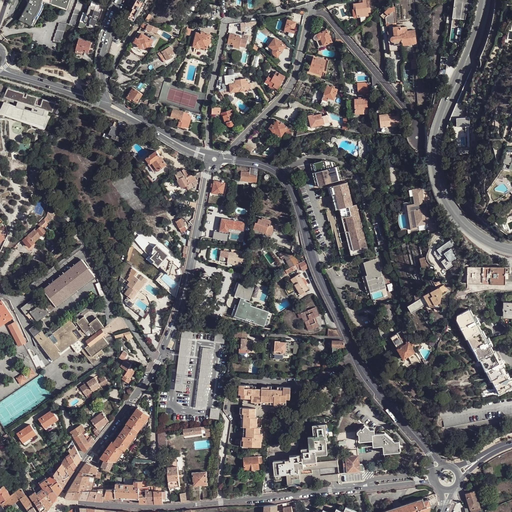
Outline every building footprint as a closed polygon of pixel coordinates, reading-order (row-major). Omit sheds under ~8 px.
[(42,0),(43,0),(30,0),(29,3),(20,19),(23,21),(26,22),(27,20),(33,23),(35,18),(34,17),(35,15),(36,15),(39,9),(41,3),(40,3),(41,0),(42,0)] [(43,0),(67,8),(70,0),(43,0)] [(77,25),(85,2),(78,0),(77,4),(76,4),(76,7),(75,7),(75,10),(74,11),(74,14),(73,14),(72,17),(71,21),(70,20),(70,24),(77,25)] [(140,7),(141,8),(144,2),(145,0),(136,0),(132,8),(134,9),(129,18),(134,21),(137,16),(136,15),(140,7)] [(358,17),(368,16),(368,12),(370,12),(368,0),(366,0),(363,0),(363,2),(363,3),(359,4),(354,5),(354,7),(355,9),(357,9),(358,17)] [(450,3),(449,13),(459,14),(460,5),(454,4),(450,3)] [(95,7),(90,6),(88,14),(83,13),(81,22),(86,24),(87,22),(90,23),(96,24),(98,18),(100,12),(95,10),(95,7)] [(394,24),(396,24),(395,7),(391,7),(385,12),(388,16),(386,18),(386,23),(389,23),(389,25),(394,24)] [(288,20),(284,30),(289,31),(288,35),(292,36),(294,33),(295,30),(294,30),(296,22),(288,20)] [(60,42),(67,24),(59,24),(58,27),(57,31),(56,31),(56,34),(55,34),(55,38),(54,38),(53,41),(60,42)] [(394,26),(389,26),(389,27),(387,28),(388,37),(388,38),(388,39),(388,41),(389,42),(389,43),(390,51),(395,50),(400,50),(403,49),(403,46),(417,44),(415,31),(408,31),(407,27),(401,28),(400,25),(396,25),(394,26)] [(324,46),(332,42),(328,30),(324,32),(315,35),(314,37),(314,38),(314,40),(317,41),(320,48),(324,47),(324,46)] [(193,46),(200,48),(200,46),(207,48),(208,44),(210,43),(211,40),(210,38),(211,34),(202,32),(201,33),(197,32),(193,46)] [(141,38),(140,40),(138,44),(138,45),(138,46),(139,48),(140,48),(141,48),(143,48),(144,47),(148,49),(150,47),(154,40),(142,33),(139,38),(141,38)] [(240,48),(240,46),(246,47),(248,40),(241,39),(241,38),(240,35),(230,33),(227,48),(232,49),(233,47),(240,48)] [(269,46),(268,45),(266,48),(271,52),(271,53),(271,54),(272,54),(272,55),(273,55),(274,55),(274,54),(277,57),(286,45),(283,43),(283,42),(280,40),(279,41),(275,38),(269,46)] [(76,49),(85,52),(89,53),(90,48),(92,42),(79,39),(76,49)] [(163,53),(167,59),(168,60),(173,57),(172,55),(175,53),(170,46),(164,50),(158,54),(159,55),(160,55),(163,53)] [(267,55),(258,47),(258,49),(265,56),(267,55)] [(321,75),(326,61),(323,60),(314,57),(312,64),(310,71),(321,75)] [(412,69),(416,69),(416,65),(419,65),(419,60),(418,59),(414,59),(411,59),(412,69)] [(269,86),(272,88),(273,86),(278,88),(284,76),(276,72),(272,79),(268,76),(265,83),(269,85),(269,86)] [(227,84),(230,84),(234,83),(234,80),(234,74),(226,75),(227,84)] [(239,89),(239,91),(245,90),(245,89),(251,89),(250,83),(249,83),(248,80),(246,80),(246,78),(234,80),(234,83),(230,84),(230,90),(239,89)] [(369,83),(358,84),(359,93),(369,92),(369,83)] [(335,88),(332,87),(328,86),(327,89),(326,91),(323,98),(322,100),(320,105),(328,108),(330,102),(328,102),(329,98),(334,100),(338,90),(335,88)] [(57,103),(8,88),(4,97),(24,103),(23,108),(10,104),(7,114),(22,118),(26,106),(33,108),(29,120),(44,125),(48,116),(41,114),(42,108),(53,112),(57,103)] [(133,98),(138,102),(143,94),(133,88),(127,97),(132,100),(133,98)] [(472,98),(471,94),(467,91),(462,99),(467,102),(469,98),(470,98),(472,98)] [(358,100),(355,100),(356,114),(368,114),(368,99),(361,100),(361,98),(358,98),(358,100)] [(51,117),(48,116),(44,125),(29,120),(33,108),(26,106),(22,118),(7,114),(10,104),(4,103),(0,112),(0,113),(45,129),(51,117)] [(178,126),(184,128),(189,113),(173,109),(172,111),(171,111),(170,114),(171,115),(171,116),(180,119),(178,126)] [(233,110),(222,114),(224,123),(228,121),(228,122),(228,123),(228,124),(229,125),(230,125),(231,125),(233,124),(233,123),(233,122),(233,121),(233,120),(232,120),(235,119),(233,110)] [(310,125),(310,128),(324,125),(329,124),(325,116),(321,117),(320,114),(317,115),(316,114),(313,114),(312,113),(310,114),(307,115),(308,118),(306,121),(307,125),(310,125)] [(392,125),(401,124),(400,117),(391,117),(391,114),(380,116),(381,132),(392,134),(391,126),(390,126),(390,124),(392,124),(392,125)] [(457,127),(467,127),(466,122),(466,118),(457,119),(457,127)] [(276,133),(282,137),(285,132),(290,135),(293,131),(288,128),(278,121),(274,126),(272,125),(271,126),(269,128),(271,130),(272,131),(273,132),(274,133),(275,133),(276,133)] [(117,137),(116,140),(124,143),(127,136),(125,135),(126,134),(127,134),(128,131),(128,130),(127,129),(117,126),(117,127),(113,126),(111,127),(111,129),(109,134),(113,135),(117,137)] [(147,159),(151,164),(153,163),(158,170),(166,164),(161,158),(157,151),(147,159)] [(336,167),(335,163),(334,163),(331,162),(332,164),(328,165),(327,161),(322,161),(322,162),(314,163),(316,172),(319,181),(320,186),(339,181),(338,176),(337,172),(336,167)] [(153,163),(151,164),(150,165),(155,172),(158,170),(153,163)] [(249,168),(237,166),(237,172),(241,173),(241,180),(257,182),(258,169),(250,168),(250,172),(248,171),(248,170),(249,168)] [(183,169),(175,174),(178,179),(177,180),(182,188),(186,186),(188,190),(190,188),(192,187),(192,186),(194,185),(192,182),(197,180),(193,173),(183,169)] [(218,192),(223,193),(225,183),(214,181),(214,183),(213,187),(212,193),(215,193),(218,194),(218,192)] [(353,206),(347,183),(334,186),(336,195),(338,200),(340,209),(344,208),(346,217),(347,222),(349,231),(352,241),(353,246),(355,254),(368,251),(357,205),(353,206)] [(415,187),(408,188),(411,206),(406,207),(410,230),(417,229),(417,231),(427,229),(427,234),(431,232),(435,230),(433,217),(428,218),(426,203),(422,204),(421,200),(423,200),(421,189),(415,190),(415,187)] [(53,205),(50,204),(46,217),(32,231),(23,240),(30,247),(46,232),(43,228),(49,222),(55,215),(51,211),(53,205)] [(342,218),(340,209),(336,210),(333,211),(327,213),(329,221),(330,221),(332,230),(334,230),(340,253),(342,253),(343,257),(352,255),(349,246),(348,241),(346,232),(344,223),(342,218)] [(176,221),(182,232),(185,231),(188,229),(182,218),(176,221)] [(254,228),(271,234),(274,226),(270,224),(271,221),(262,218),(261,220),(257,218),(254,228)] [(456,244),(451,239),(436,250),(434,252),(433,254),(438,260),(441,258),(441,255),(444,254),(446,257),(441,261),(447,270),(454,266),(452,262),(457,259),(451,247),(456,244)] [(167,257),(168,255),(157,245),(155,248),(153,254),(154,255),(152,258),(150,256),(148,259),(153,264),(155,262),(159,266),(160,265),(169,272),(170,267),(172,262),(167,257)] [(237,253),(233,252),(222,250),(220,262),(233,263),(232,264),(242,266),(244,254),(237,253)] [(291,267),(299,263),(292,251),(290,252),(288,253),(281,257),(282,259),(285,258),(291,267)] [(363,262),(367,275),(365,276),(370,292),(386,287),(377,258),(363,262)] [(95,276),(82,259),(50,284),(43,290),(48,297),(42,302),(37,296),(21,308),(27,316),(29,314),(32,318),(36,323),(95,276)] [(300,266),(299,263),(291,267),(279,274),(282,278),(288,275),(288,274),(300,266)] [(135,277),(138,272),(132,268),(131,270),(131,271),(130,273),(129,275),(130,276),(127,280),(129,282),(125,288),(128,289),(125,294),(130,298),(136,291),(135,290),(136,289),(138,290),(144,282),(139,279),(135,277)] [(506,268),(468,268),(468,273),(468,280),(468,283),(475,283),(498,283),(505,284),(506,281),(511,281),(511,274),(508,274),(508,272),(506,272),(506,268)] [(304,279),(305,278),(302,274),(300,275),(299,274),(291,279),(300,294),(301,293),(304,291),(309,289),(306,285),(305,283),(306,282),(304,279)] [(148,279),(147,278),(144,282),(138,290),(136,289),(135,290),(136,291),(130,298),(133,300),(148,279)] [(434,291),(427,295),(429,299),(426,300),(428,303),(430,301),(433,307),(436,311),(439,312),(443,292),(440,287),(438,283),(431,282),(436,290),(434,291)] [(241,297),(244,298),(250,300),(254,286),(249,285),(244,284),(239,283),(238,285),(237,288),(235,287),(234,290),(236,291),(235,295),(241,297)] [(421,300),(416,302),(410,306),(411,310),(412,311),(412,312),(413,312),(414,312),(425,306),(421,300)] [(0,326),(13,317),(2,301),(0,301),(0,326)] [(511,301),(504,301),(503,307),(504,307),(504,310),(503,310),(503,315),(511,315),(511,301)] [(314,318),(315,317),(319,316),(316,307),(303,312),(306,321),(305,321),(307,326),(309,330),(319,326),(316,319),(315,320),(314,318)] [(469,309),(457,315),(463,327),(469,337),(470,336),(476,348),(481,358),(482,358),(488,369),(493,379),(495,378),(497,384),(502,393),(511,387),(511,383),(511,382),(511,377),(511,378),(511,376),(510,376),(508,377),(507,373),(506,373),(505,373),(502,366),(503,365),(501,360),(499,361),(494,351),(493,352),(489,345),(491,344),(488,339),(486,340),(481,330),(480,331),(477,324),(479,323),(476,318),(474,319),(469,309)] [(304,322),(305,321),(306,321),(303,312),(300,313),(298,314),(300,319),(302,318),(304,322)] [(80,320),(78,321),(77,322),(81,327),(87,335),(82,339),(85,343),(86,341),(89,345),(85,347),(82,350),(93,365),(102,358),(101,356),(110,349),(109,343),(103,337),(99,331),(102,328),(104,327),(97,318),(90,323),(84,316),(80,320)] [(82,336),(78,329),(70,320),(63,325),(53,333),(47,338),(45,334),(42,331),(35,337),(54,361),(61,355),(60,353),(58,351),(60,350),(61,352),(79,339),(82,336)] [(40,321),(48,332),(50,330),(42,320),(40,321)] [(18,347),(26,343),(16,322),(8,325),(18,347)] [(52,331),(53,333),(63,325),(62,323),(52,331)] [(81,327),(78,329),(82,336),(79,339),(85,347),(89,345),(86,341),(85,343),(82,339),(87,335),(81,327)] [(467,338),(469,337),(463,327),(460,328),(465,339),(467,338)] [(336,329),(334,329),(333,329),(332,329),(331,328),(329,328),(329,336),(341,337),(338,329),(336,329)] [(180,353),(179,355),(178,368),(175,390),(186,391),(191,357),(191,354),(192,349),(193,343),(193,340),(194,331),(183,330),(182,339),(181,341),(180,348),(180,353)] [(115,336),(116,338),(125,336),(128,341),(133,337),(129,331),(115,336)] [(404,345),(409,342),(402,331),(397,334),(404,345)] [(409,343),(409,342),(404,345),(397,334),(392,337),(387,339),(388,341),(386,341),(388,345),(384,347),(386,352),(393,349),(393,347),(396,346),(404,359),(409,356),(412,362),(420,361),(412,346),(417,343),(415,340),(409,343)] [(473,349),(476,348),(470,336),(469,337),(467,338),(473,349)] [(248,339),(242,338),(241,348),(239,348),(239,356),(248,357),(248,350),(253,351),(253,340),(248,339)] [(289,347),(289,345),(289,342),(286,342),(284,342),(280,342),(280,341),(275,341),(275,342),(275,344),(275,348),(275,349),(275,350),(273,351),(273,354),(276,354),(281,354),(286,354),(286,350),(289,350),(289,349),(289,347)] [(336,347),(343,347),(343,344),(343,341),(332,341),(331,346),(330,346),(330,348),(331,348),(331,351),(336,351),(336,349),(336,347)] [(215,349),(203,347),(196,408),(207,410),(215,349)] [(479,359),(481,358),(476,348),(473,349),(478,360),(479,359)] [(120,358),(123,360),(128,353),(124,351),(120,358)] [(485,370),(488,369),(482,358),(481,358),(479,359),(485,370)] [(125,361),(121,366),(126,369),(122,375),(123,376),(122,379),(129,383),(131,379),(130,378),(137,368),(125,361)] [(25,372),(29,379),(36,374),(32,367),(25,372)] [(492,380),(493,379),(488,369),(485,370),(490,381),(492,380)] [(109,383),(104,375),(100,378),(102,381),(104,385),(105,386),(109,383)] [(95,377),(81,387),(86,395),(94,390),(101,385),(99,383),(95,377)] [(253,385),(239,384),(239,388),(239,394),(241,394),(241,398),(243,398),(244,397),(255,402),(261,402),(261,401),(271,401),(274,401),(274,404),(280,404),(281,402),(287,401),(287,398),(290,398),(290,392),(291,387),(281,387),(281,389),(278,389),(274,388),(274,386),(271,386),(268,386),(268,387),(262,386),(262,388),(256,388),(252,388),(252,386),(253,385)] [(255,404),(255,402),(244,397),(243,407),(243,413),(244,413),(244,417),(244,426),(247,426),(246,436),(244,436),(243,436),(243,440),(244,440),(244,445),(248,446),(261,446),(262,440),(260,440),(260,436),(260,433),(261,427),(257,427),(258,418),(266,418),(268,412),(280,413),(280,407),(274,406),(274,404),(271,404),(261,403),(261,404),(255,404)] [(511,405),(443,419),(445,426),(511,413),(511,405)] [(114,461),(116,461),(118,457),(121,452),(122,453),(124,449),(126,450),(128,446),(127,446),(131,440),(135,435),(136,435),(141,428),(141,427),(144,423),(147,418),(147,419),(150,415),(138,407),(136,411),(135,414),(134,413),(132,416),(133,417),(131,419),(130,419),(127,423),(128,423),(124,429),(125,429),(123,431),(122,431),(120,434),(121,435),(119,437),(118,437),(114,442),(112,441),(110,445),(111,445),(109,448),(108,447),(106,450),(107,451),(105,453),(104,452),(101,457),(105,459),(107,460),(108,460),(114,461)] [(39,419),(45,428),(55,422),(59,419),(53,411),(47,415),(46,414),(39,419)] [(98,429),(109,420),(102,412),(91,421),(96,427),(93,430),(97,435),(100,432),(98,429)] [(0,443),(10,436),(5,429),(0,420),(0,443)] [(55,422),(45,428),(47,430),(57,424),(55,422)] [(339,466),(338,460),(317,461),(316,455),(328,453),(326,438),(325,438),(323,424),(313,425),(314,435),(315,447),(310,448),(301,449),(302,454),(290,455),(290,459),(292,471),(287,471),(285,460),(274,461),(274,465),(275,465),(275,467),(275,474),(287,473),(287,474),(288,479),(289,484),(294,483),(300,482),(300,485),(331,482),(331,474),(321,475),(300,478),(299,471),(320,469),(339,466)] [(81,425),(74,429),(71,432),(83,451),(86,452),(95,440),(92,437),(88,442),(82,433),(86,430),(81,425)] [(17,434),(24,443),(33,437),(37,434),(31,426),(25,430),(24,429),(17,434)] [(202,433),(201,430),(206,429),(206,433),(210,432),(209,426),(201,427),(184,429),(185,435),(202,433)] [(365,427),(363,426),(361,428),(358,431),(358,433),(359,434),(360,441),(373,439),(374,446),(382,445),(384,446),(385,453),(400,451),(399,441),(396,441),(385,433),(375,434),(374,429),(371,430),(367,426),(365,427)] [(165,467),(168,467),(168,466),(168,463),(167,460),(167,455),(166,432),(158,433),(160,466),(165,467)] [(33,437),(24,443),(25,446),(35,439),(33,437)] [(71,455),(78,465),(80,462),(82,459),(75,446),(72,441),(67,448),(71,454),(71,455)] [(298,445),(298,442),(273,444),(269,446),(268,454),(273,453),(273,451),(276,451),(277,450),(280,451),(280,450),(283,450),(286,450),(287,449),(289,450),(290,449),(293,450),(293,449),(296,450),(298,445)] [(76,468),(78,465),(71,455),(66,458),(74,470),(76,468)] [(258,462),(263,462),(262,456),(246,457),(246,456),(245,457),(244,458),(245,464),(245,470),(259,468),(258,462)] [(348,471),(360,470),(358,456),(348,457),(343,457),(345,472),(348,472),(348,471)] [(72,473),(74,470),(66,458),(65,460),(63,459),(62,460),(63,461),(61,462),(60,461),(59,462),(60,463),(61,464),(63,463),(70,476),(72,473)] [(107,460),(105,459),(102,466),(110,470),(114,461),(108,460),(107,460)] [(168,466),(168,467),(178,466),(177,459),(167,460),(168,463),(169,463),(169,466),(168,466)] [(24,473),(31,469),(28,465),(27,462),(23,465),(22,470),(24,473)] [(86,473),(96,474),(97,471),(98,468),(87,462),(84,467),(80,472),(86,473)] [(69,479),(70,476),(63,463),(61,464),(60,467),(58,469),(67,482),(69,479)] [(60,491),(63,488),(54,475),(56,471),(51,466),(47,471),(51,476),(47,479),(58,495),(60,491)] [(178,466),(168,467),(168,471),(169,485),(170,487),(180,486),(178,466)] [(65,485),(67,482),(58,469),(56,471),(54,475),(63,488),(65,485)] [(321,475),(320,469),(299,471),(300,478),(321,475)] [(193,472),(194,485),(201,484),(208,484),(206,471),(193,472)] [(77,477),(73,483),(93,483),(94,476),(85,475),(86,473),(80,472),(77,477)] [(56,499),(58,495),(47,479),(46,477),(39,482),(54,502),(56,499)] [(128,498),(139,499),(139,487),(139,485),(142,485),(142,481),(134,480),(134,484),(132,484),(124,484),(116,483),(115,488),(116,498),(128,498)] [(30,495),(36,491),(35,489),(29,481),(24,486),(28,492),(30,495)] [(51,506),(54,502),(39,482),(36,484),(38,487),(41,491),(38,494),(39,497),(48,510),(51,506)] [(8,509),(21,499),(26,495),(21,487),(11,496),(2,483),(0,484),(0,502),(6,511),(8,509)] [(83,490),(91,490),(93,483),(73,483),(71,487),(69,491),(75,491),(83,490)] [(87,499),(95,500),(100,489),(100,487),(94,486),(92,490),(91,490),(87,499)] [(139,487),(139,499),(140,502),(147,503),(155,503),(154,491),(146,491),(145,487),(139,487)] [(110,499),(116,499),(116,498),(115,488),(107,489),(104,499),(110,499)] [(95,500),(103,501),(104,499),(107,489),(100,489),(95,500)] [(72,498),(79,499),(83,490),(75,491),(72,498)] [(79,499),(87,499),(91,490),(83,490),(79,499)] [(34,501),(39,497),(38,494),(36,491),(30,495),(34,501)] [(155,503),(172,502),(171,498),(171,495),(163,496),(162,491),(154,491),(155,503)] [(466,493),(471,511),(482,511),(476,491),(470,492),(466,493)] [(26,495),(21,499),(26,507),(31,503),(26,495)] [(46,511),(48,510),(39,497),(34,501),(41,511),(46,511)] [(423,498),(380,511),(430,511),(431,509),(428,509),(429,505),(427,500),(424,501),(423,498)]
